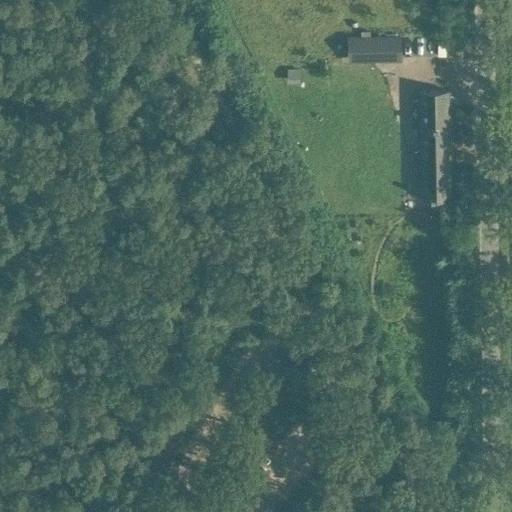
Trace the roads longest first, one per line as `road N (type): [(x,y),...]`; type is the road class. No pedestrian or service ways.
road 1 (unclassified): [(494,511),(484,0)]
road 2 (track): [(317,298),(166,0)]
road 3 (track): [(428,511),(356,373)]
